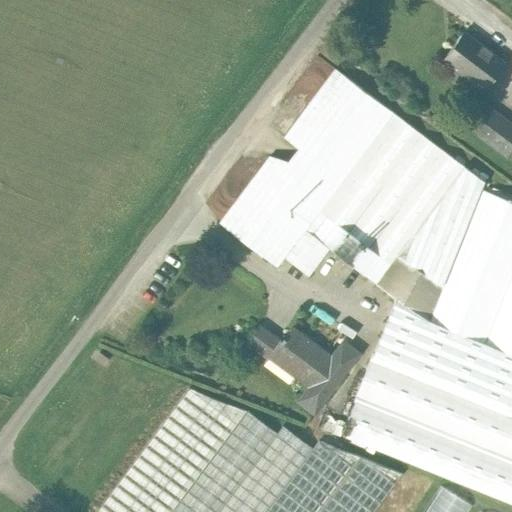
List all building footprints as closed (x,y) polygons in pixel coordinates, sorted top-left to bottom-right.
[(504,60),(464,31),(444,59),(485,88),(504,60)] [(335,70),(219,224),(277,267),(320,210),(326,203),(393,114),(335,70)] [(475,98),(459,120),(475,131),(490,109),(475,98)] [(511,151),(511,125),(490,109),(475,131),(509,156),(511,151)] [(399,119),(332,208),(326,203),(320,210),(327,215),(311,235),(376,284),(399,254),(464,167),(399,119)] [(464,167),(399,254),(442,287),(480,190),(484,182),(464,167)] [(511,203),(480,190),(442,287),(428,323),(511,356),(511,203)] [(442,287),(399,254),(376,284),(428,323),(442,287)] [(511,373),(386,323),(373,355),(494,403),(492,409),(508,416),(510,410),(511,410),(511,373)] [(259,325),(246,343),(257,351),(270,334),(259,325)] [(331,358),(292,328),(284,339),(282,339),(280,341),(270,334),(257,351),(267,359),(270,354),(280,362),(278,364),(308,387),(331,358)] [(308,387),(297,402),(313,414),(358,354),(343,343),(331,358),(308,387)] [(492,409),(371,361),(357,397),(477,445),(476,450),(492,456),(494,451),(511,458),(511,417),(508,416),(492,409)] [(190,388),(97,511),(98,511),(172,511),(249,412),(190,388)] [(476,450),(355,402),(342,435),(511,503),(511,464),(492,456),(476,450)] [(256,415),(181,511),(214,511),(277,431),(256,415)] [(281,434),(220,511),(253,511),(301,449),(281,434)] [(321,441),(266,511),(326,511),(359,469),(321,441)] [(371,463),(333,511),(372,511),(400,475),(371,463)] [(426,511),(471,511),(475,507),(443,486),(426,511)]
